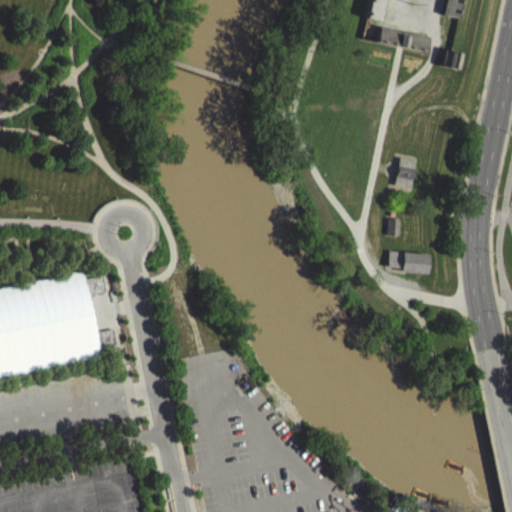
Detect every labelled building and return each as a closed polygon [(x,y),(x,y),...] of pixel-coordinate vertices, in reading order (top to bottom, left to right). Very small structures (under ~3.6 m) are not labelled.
[(380,0),(366,0),(361,24),(375,26),(380,0)] [(438,21),(441,0),(446,0),(456,2),(452,23),(438,21)] [(375,32),(371,48),(396,53),(421,58),(424,43),(399,37),(375,32)] [(456,59),(453,75),(436,71),(438,62),(440,55),(445,56),(456,59)] [(394,162),(411,166),(409,175),(407,185),(405,194),(389,190),(391,182),(393,171),(394,162)] [(382,224),(395,225),(394,242),(381,241),(382,224)] [(423,260),(397,257),(384,256),(382,271),(395,273),(395,276),(421,279),(423,260)] [(0,292),(76,276),(93,360),(0,379),(0,292)] [(94,354),(113,350),(110,336),(91,339),(94,354)] [(381,511),(380,511),(384,505),(387,507),(393,498),(405,506),(401,511),(381,511)]
